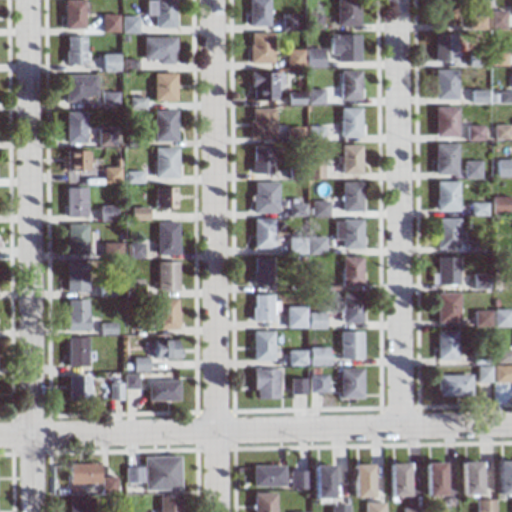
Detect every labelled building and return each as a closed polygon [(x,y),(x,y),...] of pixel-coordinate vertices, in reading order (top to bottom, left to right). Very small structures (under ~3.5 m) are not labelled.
[(61,1),(81,0),(81,2),(81,17),(82,30),(62,30),(61,1)] [(153,29),(153,17),(144,17),(144,1),(153,1),(153,0),(173,0),(173,29),(153,29)] [(246,0),(266,0),(267,11),(269,11),(269,14),(267,14),(267,27),(247,27),(247,16),(247,14),(246,0)] [(357,0),(357,26),(335,27),(334,0),(357,0)] [(453,0),(454,26),(431,26),(431,0),(453,0)] [(504,11),(504,30),(487,30),(487,12),(504,11)] [(100,15),(116,15),(116,33),(100,33),(100,15)] [(297,15),(297,31),(279,32),(279,15),(297,15)] [(320,15),(320,30),(304,31),(303,15),(320,15)] [(119,17),(136,17),(136,34),(120,34),(119,17)] [(483,17),(483,30),(466,30),(466,17),(483,17)] [(271,34),(271,64),(247,64),(247,46),(248,46),(248,34),(271,34)] [(357,35),(357,63),(335,63),(335,56),(328,56),(328,35),(357,35)] [(454,62),(432,62),(431,35),(454,35),(454,43),(454,58),(454,62)] [(64,37),(82,37),(83,65),(63,65),(62,52),(64,52),(64,37)] [(141,61),(141,38),(174,38),(174,53),(171,53),(171,65),(156,65),(156,61),(141,61)] [(322,50),(322,69),(304,68),(304,49),(322,50)] [(301,50),(302,68),(284,68),(284,50),(301,50)] [(506,54),(506,67),(488,67),(488,54),(506,54)] [(101,55),(116,55),(116,72),(101,72),(101,55)] [(483,55),(483,67),(465,67),(466,55),(483,55)] [(119,60),(136,60),(136,71),(119,72),(119,60)] [(358,71),(358,101),(338,101),(338,72),(358,71)] [(454,71),(454,101),(432,101),(431,71),(454,71)] [(280,75),(281,86),(274,87),(274,101),(251,102),(250,88),(248,88),(248,72),(253,72),(253,74),(274,73),(274,75),(280,75)] [(151,74),(174,74),(174,102),(152,103),(151,74)] [(62,76),(93,76),(93,97),(82,97),(82,103),(63,103),(62,76)] [(305,90),(322,90),(322,106),(305,106),(305,90)] [(484,91),(484,104),(469,104),(468,91),(484,91)] [(511,92),(511,104),(497,104),(497,92),(511,92)] [(99,93),(116,93),(116,110),(99,110),(99,93)] [(301,93),(302,106),(285,106),(285,93),(301,93)] [(127,98),(143,98),(143,109),(127,110),(127,98)] [(455,108),(455,138),(432,138),(432,108),(455,108)] [(272,109),(273,140),(247,141),(246,122),(249,122),(249,110),(272,109)] [(358,109),(358,138),(338,139),(338,109),(358,109)] [(152,142),(152,112),(174,112),(175,142),(152,142)] [(63,113),(83,113),(83,144),(63,144),(63,113)] [(481,127),(480,142),(463,142),(463,126),(481,127)] [(492,126),(508,126),(508,140),(492,141),(492,126)] [(322,127),(322,142),(306,143),(305,127),(322,127)] [(301,128),(301,143),(284,143),(284,128),(301,128)] [(95,129),(112,129),(112,148),(95,148),(95,129)] [(142,147),(125,147),(125,134),(141,134),(142,147)] [(454,145),(454,176),(431,176),(432,145),(454,145)] [(359,146),(359,175),(339,176),(339,165),(334,165),(334,158),(338,158),(338,146),(359,146)] [(278,148),(278,163),(269,163),(269,175),(248,175),(249,161),(250,161),(250,147),(268,147),(268,148),(278,148)] [(176,179),(153,179),(152,149),(175,149),(176,179)] [(64,152),(84,152),(84,161),(84,172),(64,172),(64,171),(64,157),(64,152)] [(511,161),(511,178),(495,178),(495,161),(511,161)] [(478,162),(478,179),(461,179),(461,162),(478,162)] [(321,163),(321,180),(305,180),(304,163),(321,163)] [(303,168),(302,181),(286,181),(286,167),(303,168)] [(101,184),(101,169),(118,169),(118,184),(101,184)] [(123,175),(123,173),(140,172),(140,184),(123,184),(123,182),(121,183),(121,175),(123,175)] [(275,183),(275,214),(250,215),(250,202),(247,202),(247,197),(249,197),(249,196),(251,196),(251,183),(275,183)] [(359,183),(359,213),(339,213),(339,201),(337,201),(337,198),(339,198),(339,184),(359,183)] [(455,183),(455,213),(433,213),(433,183),(455,183)] [(83,219),(63,219),(63,189),(83,189),(83,219)] [(153,189),(174,189),(174,210),(153,210),(153,200),(153,189)] [(490,198),(508,198),(508,216),(490,216),(490,198)] [(310,202),(326,202),(326,218),(309,218),(310,215),(310,209),(310,202)] [(468,204),(485,204),(485,217),(468,217),(468,204)] [(286,205),(303,205),(303,218),(286,218),(286,205)] [(97,223),(96,207),(114,207),(114,223),(97,223)] [(129,209),(146,209),(146,222),(129,222),(129,209)] [(271,220),(271,230),(271,244),(271,250),(250,250),(250,220),(271,220)] [(433,220),(456,220),(456,231),(456,240),(456,250),(433,250),(433,220)] [(339,223),(339,221),(359,221),(359,250),(339,250),(339,240),(332,240),(332,223),(339,223)] [(155,257),(154,224),(176,224),(176,256),(155,257)] [(64,226),(83,226),(83,246),(85,246),(85,250),(83,250),(83,256),(64,256),(64,254),(63,254),(63,239),(64,239),(64,226)] [(303,238),(304,255),(286,256),(286,239),(303,238)] [(305,238),(323,238),(323,256),(306,256),(305,238)] [(464,241),(480,241),(480,253),(464,253),(464,241)] [(119,244),(119,260),(100,261),(100,244),(119,244)] [(142,245),(142,260),(125,260),(125,245),(142,245)] [(340,257),(360,258),(360,273),(362,273),(362,284),(360,284),(360,287),(340,287),(340,274),(337,274),(337,270),(340,270),(340,257)] [(251,259),(269,259),(269,287),(250,287),(250,274),(251,274),(251,259)] [(434,259),(456,259),(456,286),(451,286),(451,288),(445,288),(445,286),(434,286),(429,286),(428,275),(434,275),(434,259)] [(84,264),(84,278),(84,291),(84,293),(63,293),(63,285),(63,281),(63,264),(84,264)] [(155,264),(177,264),(177,293),(155,293),(155,264)] [(490,273),(509,274),(509,291),(490,291),(490,273)] [(470,275),(486,275),(486,291),(486,294),(480,294),(480,291),(470,291),(470,275)] [(123,281),(141,281),(141,298),(123,298),(123,281)] [(96,284),(112,284),(113,298),(97,298),(96,284)] [(340,296),(360,295),(360,325),(340,325),(340,296)] [(434,295),(456,295),(456,325),(434,325),(434,295)] [(252,309),(252,296),(270,296),(270,302),(270,312),(272,312),(272,316),(270,316),(270,317),(270,322),(249,322),(249,309),(252,309)] [(156,301),(175,300),(176,314),(177,314),(177,328),(176,328),(176,331),(157,331),(157,325),(155,325),(155,321),(156,321),(156,301)] [(86,333),(63,333),(63,317),(64,317),(64,301),(84,301),(84,318),(85,318),(86,333)] [(284,309),(304,308),(304,329),(284,330),(284,315),(284,312),(284,309)] [(491,311),(508,311),(508,329),(491,329),(491,311)] [(471,312),(489,312),(489,329),(471,329),(471,312)] [(306,314),(323,314),(323,330),(306,330),(306,314)] [(113,325),(113,336),(97,336),(97,325),(113,325)] [(434,332),(454,332),(454,362),(434,362),(434,332)] [(250,333),(271,333),(271,363),(250,363),(250,333)] [(338,333),(360,333),(360,360),(338,360),(338,333)] [(64,339),(84,339),(84,369),(64,369),(64,339)] [(153,342),(175,342),(175,351),(179,351),(179,360),(167,360),(167,361),(161,361),(161,360),(153,361),(153,342)] [(307,349),(326,348),(326,367),(307,367),(307,349)] [(286,352),(304,352),(304,367),(286,367),(286,352)] [(494,352),(510,352),(511,365),(494,365),(494,352)] [(470,353),(488,353),(488,367),(470,367),(470,353)] [(131,359),(147,359),(147,373),(131,373),(131,359)] [(491,368),(511,367),(511,384),(491,385),(491,368)] [(474,368),(489,368),(489,384),(474,384),(474,368)] [(251,369),(255,369),(255,371),(276,371),(276,400),(254,400),(254,391),(251,391),(251,369)] [(338,371),(360,370),(361,401),(338,401),(338,371)] [(122,376),(136,376),(136,391),(122,391),(122,376)] [(65,402),(65,378),(82,377),(82,381),(83,380),(84,400),(83,400),(83,402),(65,402)] [(307,377),(325,377),(325,395),(307,395),(307,377)] [(436,377),(469,377),(469,398),(436,398),(436,377)] [(289,379),(304,379),(304,396),(289,395),(289,379)] [(108,381),(116,381),(116,384),(120,384),(120,401),(107,401),(107,384),(108,384),(108,381)] [(146,383),(177,383),(177,403),(146,403),(146,383)] [(139,456),(175,455),(176,489),(140,490),(139,456)] [(494,460),(511,459),(511,492),(508,492),(502,493),(495,493),(494,460)] [(422,461),(440,461),(441,494),(423,495),(422,461)] [(457,461),(475,461),(476,471),(477,471),(477,475),(476,475),(477,494),(472,494),(466,494),(458,494),(457,461)] [(64,464),(93,463),(94,483),(64,483),(64,464)] [(349,464),(368,463),(369,497),(350,497),(349,464)] [(386,463),(404,463),(405,495),(400,496),(387,496),(386,463)] [(310,464),(329,464),(330,497),(329,497),(312,497),(311,497),(310,464)] [(249,465),(265,465),(278,465),(281,465),(281,486),(249,486),(249,465)] [(121,467),(137,466),(138,482),(121,482),(121,467)] [(286,470),(305,470),(305,488),(287,489),(286,470)] [(96,477),(112,476),(112,493),(97,493),(96,477)] [(250,493),(272,493),(272,511),(250,511),(250,509),(248,509),(248,505),(250,504),(250,493)] [(155,511),(155,496),(177,496),(177,509),(177,511),(155,511)] [(63,511),(64,498),(88,498),(88,511),(63,511)] [(472,511),(472,499),(491,499),(491,511),(472,511)] [(361,511),(361,502),(381,502),(381,511),(361,511)]
